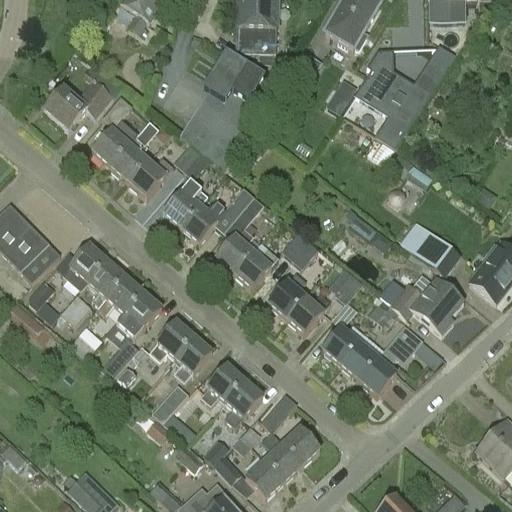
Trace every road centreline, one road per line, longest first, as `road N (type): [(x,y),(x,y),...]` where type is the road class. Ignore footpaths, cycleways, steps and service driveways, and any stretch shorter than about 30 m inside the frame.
road 1 (residential): [(368,460),(0,139)]
road 2 (residential): [(394,436),(511,323)]
